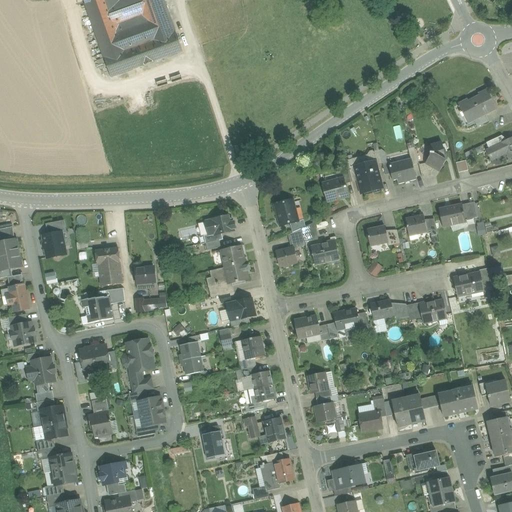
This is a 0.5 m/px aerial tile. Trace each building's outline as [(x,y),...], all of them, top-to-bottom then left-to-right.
[(108,0),(98,0),(85,5),(111,78),(133,70),(120,32),(108,0)] [(136,0),(126,0),(119,3),(117,0),(108,0),(120,32),(132,27),(146,65),(152,63),(138,25),(145,22),(136,0)] [(136,0),(145,22),(138,25),(152,63),(183,52),(164,0),(136,0)] [(132,27),(120,32),(133,70),(146,65),(132,27)] [(487,90),(478,94),(480,98),(475,101),(474,99),(468,102),(467,100),(458,105),(468,124),(474,121),(486,115),(497,110),(487,90)] [(486,115),(474,121),(477,127),(489,121),(486,115)] [(500,137),(486,143),(489,150),(502,143),(500,137)] [(489,150),(487,151),(491,160),(506,153),(509,158),(508,158),(508,159),(511,157),(511,138),(502,143),(489,150)] [(442,143),(430,146),(431,153),(431,154),(432,154),(425,164),(433,169),(439,172),(446,161),(443,159),(445,155),(442,143)] [(414,148),(408,149),(411,159),(413,165),(419,164),(414,148)] [(379,151),(373,152),(375,162),(376,162),(377,166),(382,164),(379,151)] [(373,152),(352,158),(354,167),(375,162),(373,152)] [(400,162),(399,162),(399,164),(390,166),(390,164),(389,165),(391,174),(393,181),(397,180),(398,185),(417,180),(413,165),(411,159),(409,159),(409,160),(400,162)] [(466,161),(456,164),(459,173),(468,171),(466,161)] [(375,162),(354,167),(358,181),(361,194),(383,189),(377,166),(376,162),(375,162)] [(388,162),(382,164),(383,168),(385,173),(385,176),(391,174),(389,165),(388,162)] [(433,169),(425,164),(419,166),(422,178),(432,176),(431,172),(433,169)] [(354,167),(349,169),(352,182),(358,181),(354,167)] [(349,169),(342,171),(344,178),(346,184),(352,182),(349,169)] [(344,178),(322,184),(327,202),(349,196),(346,184),(344,178)] [(293,200),(275,205),(280,227),(290,225),(299,222),(298,222),(293,200)] [(475,203),(462,206),(465,218),(477,215),(475,203)] [(462,204),(439,209),(443,228),(451,226),(466,223),(465,218),(462,206),(462,204)] [(228,216),(212,220),(212,221),(206,222),(208,235),(209,235),(215,234),(215,235),(222,234),(234,231),(233,229),(235,228),(234,223),(232,223),(231,220),(229,221),(228,216)] [(423,217),(416,218),(406,220),(408,226),(407,226),(409,236),(417,234),(427,232),(424,216),(423,216),(423,217)] [(299,222),(290,225),(293,233),(301,229),(305,227),(303,220),(298,222),(299,222)] [(64,221),(46,225),(48,236),(62,233),(62,234),(67,233),(64,221)] [(435,221),(427,223),(428,226),(430,226),(432,236),(438,235),(435,221)] [(305,227),(301,229),(303,239),(304,242),(318,240),(314,223),(305,227)] [(466,223),(451,226),(452,232),(467,229),(466,223)] [(13,227),(0,229),(0,236),(1,243),(6,242),(5,239),(14,237),(13,227)] [(385,227),(368,230),(369,237),(371,247),(388,243),(386,234),(385,227)] [(301,229),(293,233),(288,235),(290,242),(303,239),(301,229)] [(397,232),(391,233),(393,245),(400,243),(397,232)] [(48,236),(43,237),(44,243),(43,245),(44,248),(46,249),(47,258),(61,255),(62,255),(61,255),(66,255),(62,234),(62,233),(48,236)] [(215,234),(209,235),(208,235),(204,236),(205,244),(219,241),(223,240),(222,234),(215,235),(215,234)] [(303,239),(290,242),(291,249),(294,248),(305,246),(304,242),(303,239)] [(0,257),(19,253),(17,240),(6,242),(1,243),(0,242),(0,257)] [(219,241),(205,244),(207,251),(221,247),(219,241)] [(335,241),(327,243),(327,244),(311,248),(315,266),(339,260),(336,243),(335,241)] [(241,246),(221,250),(225,268),(245,264),(243,254),(242,254),(240,247),(241,247),(241,246)] [(498,247),(492,249),(494,257),(500,255),(498,247)] [(118,248),(95,251),(97,266),(98,265),(99,275),(100,275),(101,286),(123,283),(118,248)] [(291,249),(276,252),(280,267),(297,263),(294,248),(291,249)] [(19,253),(0,257),(0,271),(11,269),(22,267),(19,253)] [(245,264),(225,268),(227,275),(226,275),(228,283),(228,284),(232,283),(237,282),(237,283),(249,280),(247,272),(245,266),(245,264)] [(154,267),(136,269),(137,284),(146,284),(156,283),(154,267)] [(225,268),(215,271),(218,283),(216,284),(216,286),(219,285),(228,283),(226,275),(227,275),(225,268)] [(11,269),(0,271),(0,279),(3,278),(8,277),(8,278),(13,277),(11,269)] [(489,269),(479,271),(479,273),(480,273),(483,287),(492,285),(489,269)] [(215,271),(205,273),(208,287),(216,286),(216,284),(218,283),(215,271)] [(46,282),(56,281),(55,272),(45,274),(46,282)] [(479,273),(454,278),(458,297),(468,295),(483,291),(483,292),(484,291),(483,287),(480,273),(479,273)] [(13,277),(8,278),(10,289),(24,286),(22,275),(13,277)] [(228,283),(219,285),(221,296),(234,293),(232,283),(228,284),(228,283)] [(216,286),(208,287),(211,298),(221,296),(219,285),(216,286)] [(24,286),(10,289),(11,296),(7,297),(9,305),(13,304),(15,311),(28,308),(24,286)] [(123,289),(106,291),(107,297),(108,305),(111,305),(125,302),(123,289)] [(230,294),(220,297),(221,302),(221,304),(232,301),(230,294)] [(104,298),(96,299),(96,298),(89,300),(89,299),(83,300),(84,308),(86,308),(89,324),(112,319),(111,312),(112,312),(111,305),(108,305),(107,297),(104,298)] [(150,300),(144,301),(143,299),(135,300),(137,313),(144,312),(144,313),(158,310),(157,304),(157,303),(151,304),(150,301),(150,300)] [(252,299),(227,304),(228,310),(230,322),(249,318),(256,317),(252,299)] [(443,301),(420,306),(419,306),(422,316),(424,324),(447,319),(443,300),(442,300),(443,301)] [(391,301),(371,305),(374,320),(384,318),(393,316),(394,316),(392,309),(393,309),(391,301)] [(419,303),(406,306),(409,318),(422,316),(419,306),(420,306),(419,303)] [(393,309),(392,309),(394,316),(393,316),(395,321),(409,318),(406,306),(393,309)] [(346,311),(334,314),(336,323),(338,332),(359,327),(360,327),(358,314),(356,309),(346,311)] [(365,313),(358,314),(360,327),(359,327),(360,333),(361,333),(369,332),(365,313)] [(26,315),(8,318),(10,328),(12,327),(28,324),(26,315)] [(317,316),(294,321),(298,339),(320,334),(321,334),(319,327),(317,316)] [(249,318),(230,322),(232,328),(250,324),(249,318)] [(384,318),(374,320),(377,331),(378,333),(382,332),(383,330),(382,326),(386,325),(384,318)] [(28,324),(12,327),(13,334),(12,334),(13,340),(14,340),(16,347),(35,343),(34,336),(36,336),(35,330),(33,330),(32,323),(28,324)] [(336,323),(327,325),(330,340),(339,338),(338,332),(336,323)] [(172,330),(177,336),(185,330),(181,324),(172,330)] [(327,325),(319,327),(321,334),(320,334),(322,341),(330,340),(327,325)] [(359,327),(338,332),(339,338),(360,333),(359,327)] [(231,334),(220,337),(223,347),(233,344),(231,334)] [(188,338),(189,344),(197,342),(201,341),(200,336),(188,338)] [(260,337),(242,341),(247,360),(247,361),(255,359),(265,356),(260,337)] [(129,344),(127,344),(129,354),(124,355),(122,359),(123,366),(127,368),(131,367),(132,373),(133,373),(142,371),(154,369),(151,356),(153,356),(153,355),(151,355),(150,348),(151,347),(150,347),(148,340),(129,344)] [(240,362),(247,360),(242,341),(236,343),(240,362)] [(200,357),(197,342),(189,344),(180,346),(183,358),(180,358),(181,361),(200,357)] [(106,346),(93,349),(97,371),(110,368),(107,353),(106,346)] [(93,349),(80,351),(82,363),(84,373),(85,373),(97,371),(93,349)] [(114,352),(107,353),(110,368),(110,371),(118,369),(114,352)] [(482,355),(483,361),(499,357),(498,352),(482,355)] [(39,353),(26,356),(28,363),(32,363),(32,362),(40,360),(39,353)] [(203,372),(200,357),(181,361),(181,364),(184,364),(186,376),(195,374),(203,372)] [(40,360),(32,362),(32,363),(33,368),(27,369),(29,381),(35,380),(36,386),(48,383),(55,382),(51,358),(40,360)] [(255,359),(247,361),(247,360),(240,362),(240,364),(242,370),(256,367),(255,359)] [(82,363),(75,364),(79,382),(87,381),(85,373),(84,373),(82,363)] [(242,370),(240,370),(242,378),(251,376),(258,374),(256,367),(242,370)] [(142,371),(133,373),(132,373),(130,373),(132,388),(135,387),(136,393),(146,391),(154,390),(152,378),(144,379),(142,371)] [(258,374),(251,376),(254,389),(273,385),(270,372),(270,371),(258,374)] [(207,372),(203,372),(195,374),(196,380),(208,377),(207,372)] [(328,390),(331,390),(333,389),(330,372),(325,373),(328,390)] [(325,373),(308,377),(312,394),(315,394),(329,391),(328,390),(325,373)] [(251,376),(242,378),(243,381),(244,385),(243,385),(244,387),(245,391),(254,389),(251,376)] [(486,386),(488,396),(490,406),(511,401),(506,381),(486,386)] [(48,383),(36,386),(38,394),(50,392),(48,383)] [(486,383),(479,385),(482,397),(488,396),(486,386),(486,383)] [(273,385),(254,389),(256,396),(257,402),(257,403),(264,402),(276,399),(276,398),(273,385)] [(473,387),(439,395),(441,406),(444,417),(478,409),(473,387)] [(244,392),(247,404),(252,403),(251,397),(256,396),(254,389),(245,391),(244,392)] [(329,391),(315,394),(316,400),(331,397),(332,397),(331,390),(328,390),(329,391)] [(38,394),(36,395),(37,403),(54,400),(52,391),(50,392),(38,394)] [(146,391),(136,393),(129,394),(131,404),(138,403),(138,402),(148,400),(146,391)] [(439,395),(421,399),(424,410),(441,406),(439,395)] [(420,396),(406,400),(411,424),(426,420),(424,410),(421,399),(420,396)] [(331,397),(316,400),(318,406),(332,403),(331,397)] [(148,400),(138,402),(138,403),(141,415),(164,410),(163,403),(162,403),(161,400),(158,398),(148,400)] [(92,402),(94,416),(108,413),(108,414),(109,413),(106,399),(92,402)] [(384,399),(373,401),(375,413),(379,412),(380,418),(387,417),(384,404),(384,399)] [(37,403),(36,403),(38,412),(41,411),(56,408),(54,400),(37,403)] [(406,400),(392,403),(395,415),(398,427),(411,424),(406,400)] [(252,403),(247,404),(249,413),(266,409),(264,402),(257,403),(257,402),(252,403)] [(339,402),(332,403),(336,420),(336,421),(338,420),(342,419),(339,402)] [(318,406),(315,407),(319,424),(336,420),(332,403),(318,406)] [(392,403),(384,404),(387,417),(395,415),(392,403)] [(56,408),(41,411),(44,426),(65,422),(64,416),(65,415),(64,406),(56,408)] [(164,410),(141,415),(143,427),(153,426),(161,424),(163,424),(165,421),(164,417),(165,417),(164,410)] [(33,427),(42,425),(40,412),(31,413),(33,427)] [(375,413),(359,416),(362,432),(371,430),(374,431),(377,431),(379,429),(382,428),(380,418),(379,412),(375,413)] [(505,412),(493,414),(494,420),(506,418),(505,412)] [(112,434),(108,414),(108,413),(94,416),(89,417),(92,428),(94,428),(95,437),(112,434)] [(280,418),(264,422),(267,436),(269,443),(285,440),(280,418)] [(494,420),(487,422),(490,434),(509,430),(506,418),(494,420)] [(342,419),(338,420),(338,422),(336,422),(338,433),(345,432),(342,419)] [(255,420),(244,422),(246,429),(249,429),(251,439),(260,437),(255,420)] [(65,422),(44,426),(47,440),(54,439),(68,436),(65,422)] [(153,426),(154,434),(158,434),(162,426),(161,424),(153,426)] [(44,426),(33,428),(36,442),(47,440),(44,426)] [(153,426),(143,427),(136,428),(138,438),(154,434),(153,426)] [(509,430),(490,434),(493,446),(511,441),(509,430)] [(221,432),(220,432),(213,433),(202,435),(207,459),(225,455),(221,432)] [(261,445),(269,443),(267,436),(260,437),(261,445)] [(47,440),(36,442),(38,452),(55,448),(54,439),(47,440)] [(511,442),(511,441),(493,446),(496,458),(503,456),(511,453),(511,442)] [(190,446),(168,450),(171,464),(177,463),(175,455),(191,452),(190,446)] [(55,448),(38,452),(40,461),(50,459),(57,457),(55,448)] [(437,451),(414,456),(417,469),(418,471),(440,467),(437,451)] [(282,453),(266,456),(268,462),(283,459),(282,453)] [(511,453),(503,456),(504,462),(511,459),(511,453)] [(57,457),(50,459),(53,472),(75,468),(73,462),(74,462),(74,461),(73,462),(71,454),(57,457)] [(414,456),(407,458),(409,470),(417,469),(414,456)] [(290,459),(262,466),(268,489),(268,491),(280,488),(279,484),(295,481),(290,459)] [(392,461),(384,463),(387,476),(394,474),(392,461)] [(114,464),(109,465),(109,466),(100,468),(101,474),(100,474),(100,475),(102,481),(103,481),(104,486),(107,485),(118,483),(118,479),(125,477),(123,463),(114,465),(114,464)] [(511,465),(506,467),(503,468),(505,476),(511,474),(511,465)] [(359,466),(332,472),(334,479),(334,481),(338,480),(340,489),(340,490),(351,487),(363,484),(359,466)] [(75,468),(53,472),(55,486),(56,486),(63,485),(77,482),(75,475),(76,475),(75,468)] [(495,470),(497,478),(503,477),(503,476),(505,476),(503,468),(495,470)] [(447,471),(433,474),(435,481),(449,478),(447,471)] [(511,474),(505,476),(503,476),(503,477),(497,478),(492,479),(491,479),(495,495),(495,494),(511,490),(511,474)] [(435,481),(428,483),(431,495),(452,490),(449,478),(435,481)] [(334,479),(327,481),(330,492),(334,491),(333,490),(340,489),(338,480),(334,481),(334,479)] [(118,483),(107,485),(109,496),(119,494),(126,493),(126,490),(125,485),(119,486),(118,483)] [(63,485),(56,486),(55,486),(45,488),(47,497),(64,494),(63,485)] [(351,487),(340,490),(340,489),(333,490),(334,491),(335,497),(353,493),(351,487)] [(268,489),(253,492),(255,500),(267,498),(267,497),(269,497),(268,491),(268,489)] [(452,490),(431,495),(434,508),(442,506),(454,503),(455,503),(452,490)] [(126,493),(119,494),(120,500),(129,498),(130,503),(137,502),(135,491),(126,493)] [(64,494),(47,497),(49,508),(57,507),(57,505),(66,503),(64,494)] [(511,496),(498,500),(500,506),(511,502),(511,496)] [(120,500),(106,503),(107,511),(132,511),(130,503),(129,498),(120,500)] [(66,503),(57,505),(57,507),(57,511),(83,511),(83,510),(82,510),(80,500),(66,503)] [(265,501),(253,504),(255,511),(266,508),(265,501)] [(357,511),(355,502),(338,505),(339,511),(357,511)] [(511,511),(511,502),(500,506),(499,506),(500,511),(511,511)] [(454,503),(442,506),(443,511),(446,511),(456,510),(454,503)]
